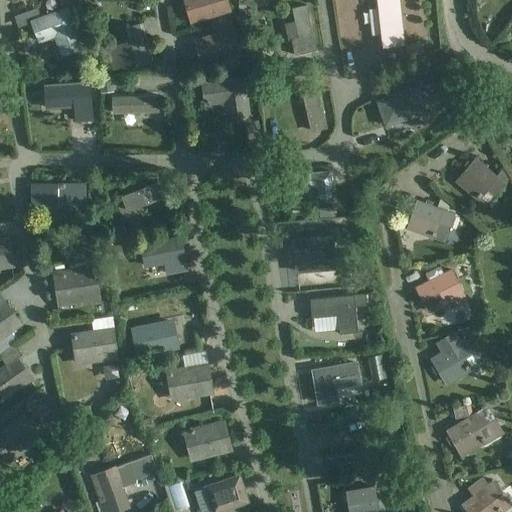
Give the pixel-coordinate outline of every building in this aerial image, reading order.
[(182,0),(190,25),(231,13),(226,0),(182,0)] [(377,0),(383,48),(404,46),(399,0),(377,0)] [(299,38),(292,39),(295,56),(317,51),(307,5),(292,8),(299,38)] [(69,8),(35,20),(41,38),(57,32),(64,52),(83,45),(69,8)] [(235,17),(238,25),(247,23),(245,14),(235,17)] [(214,35),(193,41),(201,68),(241,56),(230,18),(210,23),(214,35)] [(113,70),(136,63),(137,69),(154,64),(142,23),(126,27),(130,42),(107,48),(113,70)] [(410,58),(423,52),(419,42),(406,48),(410,58)] [(229,120),(229,121),(249,118),(245,92),(243,78),(205,83),(206,100),(205,101),(208,104),(210,103),(221,101),(221,103),(225,106),(227,105),(229,120)] [(417,89),(375,102),(384,129),(427,115),(421,94),(435,90),(431,78),(415,83),(417,89)] [(112,80),(100,82),(101,93),(114,92),(112,80)] [(92,82),(44,86),(45,108),(74,106),(75,121),(93,120),(92,82)] [(318,88),(301,92),(311,133),(328,129),(318,88)] [(123,91),(118,108),(159,121),(165,105),(123,91)] [(475,193),(479,196),(487,187),(496,195),(498,192),(499,193),(504,187),(503,187),(505,185),(495,177),(489,172),(475,159),(470,165),(468,163),(462,171),(463,172),(458,178),(467,187),(466,188),(474,195),(475,193)] [(331,173),(288,176),(289,191),(316,190),(317,205),(333,204),(331,173)] [(85,182),(34,183),(34,204),(85,203),(85,182)] [(159,182),(121,196),(127,213),(166,198),(159,182)] [(411,207),(408,215),(411,216),(408,224),(419,228),(419,230),(428,233),(428,231),(434,234),(439,222),(450,226),(451,224),(452,224),(455,216),(453,216),(455,210),(451,209),(441,199),(438,208),(417,200),(414,208),(411,207)] [(337,208),(318,209),(318,219),(337,219),(337,208)] [(0,227),(0,271),(16,270),(9,226),(0,227)] [(113,247),(130,240),(125,229),(108,235),(113,247)] [(334,250),(334,243),(333,235),(324,236),(306,238),(292,239),(295,273),(336,270),(335,260),(335,255),(334,250)] [(187,270),(180,236),(140,242),(144,267),(164,263),(166,274),(187,270)] [(76,270),(56,274),(60,297),(76,295),(76,299),(100,295),(94,259),(75,262),(76,270)] [(420,294),(416,296),(420,304),(424,302),(428,311),(438,305),(439,307),(448,302),(447,301),(452,299),(446,288),(458,282),(456,279),(458,278),(454,271),(453,272),(452,270),(443,274),(440,268),(425,275),(428,282),(416,287),(420,294)] [(0,344),(24,327),(0,295),(0,344)] [(317,335),(309,341),(319,353),(327,347),(333,343),(337,350),(352,339),(343,326),(344,325),(327,301),(312,312),(325,327),(316,333),(317,335)] [(94,330),(74,333),(78,357),(94,355),(94,359),(118,355),(112,318),(93,321),(94,330)] [(173,347),(168,321),(131,328),(136,354),(173,347)] [(441,353),(432,359),(436,366),(432,369),(437,376),(441,374),(445,381),(456,375),(456,377),(465,371),(465,370),(470,367),(463,356),(472,350),(471,348),(473,347),(469,340),(467,341),(466,339),(461,341),(456,333),(436,344),(441,353)] [(0,356),(6,365),(0,369),(0,399),(32,376),(21,360),(24,358),(15,345),(0,355),(0,356)] [(209,363),(169,370),(174,394),(189,391),(190,395),(214,391),(209,363)] [(356,363),(313,370),(319,403),(337,400),(335,388),(359,383),(358,372),(356,363)] [(453,409),(455,419),(468,416),(466,405),(453,409)] [(448,434),(446,435),(451,442),(452,441),(460,453),(471,447),(471,448),(481,442),(480,441),(484,439),(478,428),(488,422),(487,419),(488,418),(484,412),(482,412),(481,410),(446,431),(448,434)] [(23,415),(0,433),(0,451),(9,464),(41,440),(23,415)] [(225,421),(186,431),(192,454),(208,450),(209,454),(232,448),(225,421)] [(162,440),(160,431),(150,433),(152,442),(162,440)] [(116,511),(130,507),(123,487),(137,482),(136,479),(138,479),(157,472),(152,459),(151,454),(132,461),(116,466),(91,475),(92,477),(104,511),(116,511)] [(212,511),(222,511),(250,503),(240,473),(203,486),(212,511)] [(474,497),(463,506),(465,509),(463,511),(464,511),(497,511),(501,509),(494,499),(503,493),(501,490),(502,489),(497,483),(496,484),(494,482),(490,485),(483,477),(468,488),(474,497)] [(379,511),(375,486),(346,491),(349,511),(379,511)] [(70,497),(63,504),(71,511),(78,504),(70,497)]
